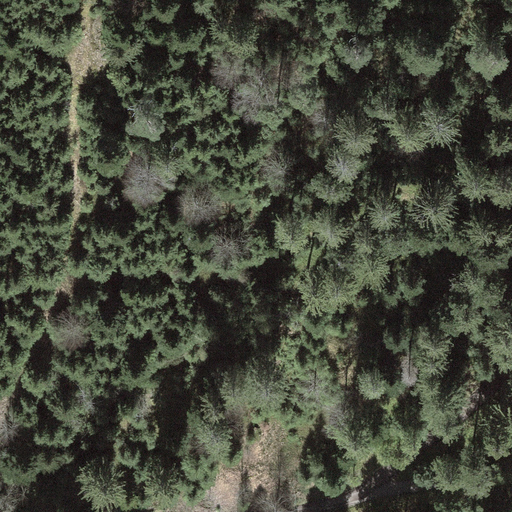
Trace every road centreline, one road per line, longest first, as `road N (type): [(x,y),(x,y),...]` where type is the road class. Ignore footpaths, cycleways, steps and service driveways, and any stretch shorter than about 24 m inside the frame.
road 1 (track): [(69,0),(75,223),(50,303),(0,387)]
road 2 (track): [(305,511),(376,490),(511,473)]
road 3 (track): [(376,490),(511,364)]
